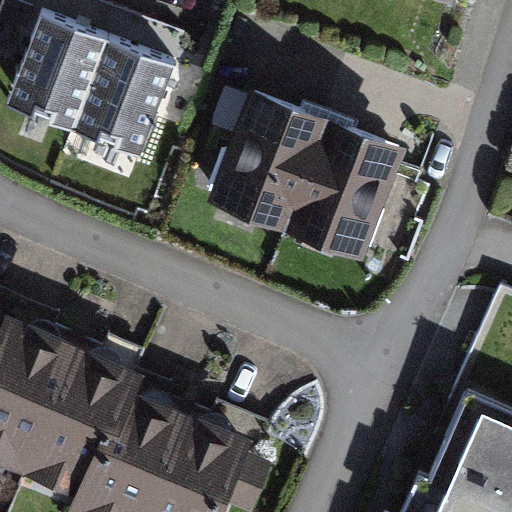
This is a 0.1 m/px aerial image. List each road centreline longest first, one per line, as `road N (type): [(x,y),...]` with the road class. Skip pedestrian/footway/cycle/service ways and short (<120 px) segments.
road 1 (residential): [(0,216),(381,378)]
road 2 (residential): [(381,378),(473,169),(511,50)]
road 3 (residential): [(319,511),(381,378)]
